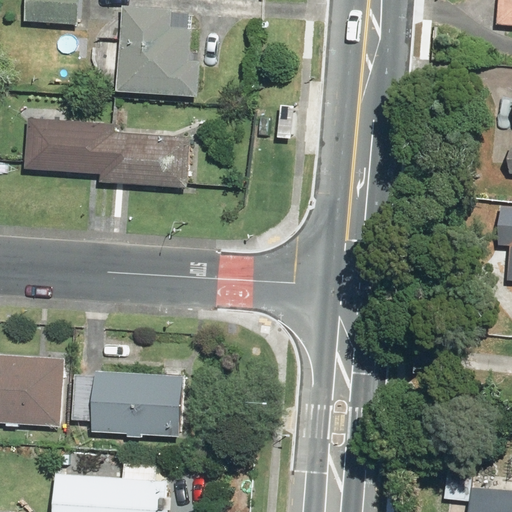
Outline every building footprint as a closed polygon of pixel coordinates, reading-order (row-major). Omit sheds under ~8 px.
[(79,0),(25,0),(25,23),(79,25),(79,0)] [(511,27),(511,0),(499,0),(499,27),(511,27)] [(123,5),(115,91),(196,98),(199,62),(189,61),(192,32),(171,30),(173,9),(123,5)] [(185,189),(189,138),(114,132),(115,124),(28,117),(24,168),(100,174),(99,182),(185,189)] [(69,362),(0,360),(0,438),(67,440),(69,362)] [(185,381),(96,379),(95,440),(184,442),(185,381)] [(511,511),(511,486),(478,485),(479,468),(445,466),(444,503),(470,504),(469,511),(511,511)] [(175,511),(177,486),(60,480),(57,511),(175,511)]
